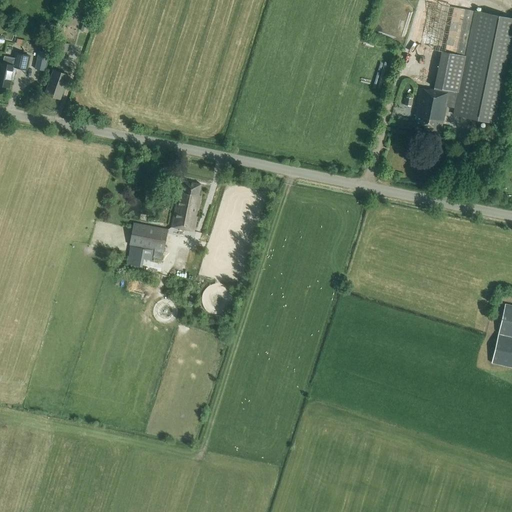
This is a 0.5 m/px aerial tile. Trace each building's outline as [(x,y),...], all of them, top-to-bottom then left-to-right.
[(501,124),(511,71),(511,19),(430,2),(420,46),(443,51),(435,91),(419,87),(416,104),(417,104),(414,115),(416,115),(414,126),(440,132),(446,106),(456,108),(454,114),(501,124)] [(91,21),(86,20),(83,31),(88,33),(91,21)] [(51,38),(44,37),(42,45),(49,46),(51,38)] [(68,58),(71,44),(59,42),(56,56),(68,58)] [(44,71),(49,52),(39,50),(35,69),(44,71)] [(26,70),(29,55),(15,52),(14,58),(4,56),(2,63),(0,62),(0,63),(0,85),(8,87),(10,80),(12,79),(15,67),(26,70)] [(59,99),(68,75),(53,70),(45,94),(59,99)] [(178,191),(171,227),(194,231),(201,195),(199,195),(201,184),(183,181),(181,191),(178,191)] [(160,265),(167,229),(133,223),(129,244),(143,247),(140,261),(160,265)] [(511,305),(504,304),(490,363),(511,368),(511,305)]
